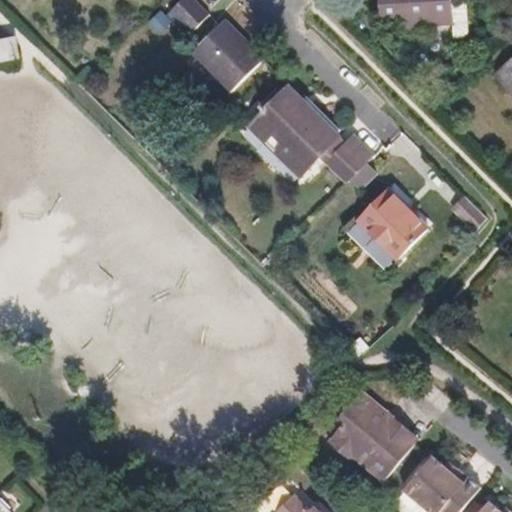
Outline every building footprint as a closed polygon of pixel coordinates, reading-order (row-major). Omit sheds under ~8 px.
[(188,37),(210,16),(194,0),(182,0),(167,15),(188,37)] [(451,24),(450,0),(380,0),(381,24),(451,24)] [(466,33),(466,3),(451,3),(451,24),(452,38),(461,38),(466,33)] [(235,92),(265,61),(225,23),(195,54),(235,92)] [(0,61),(19,58),(16,41),(0,43),(0,61)] [(511,62),(497,76),(511,92),(511,62)] [(341,139),(291,88),(249,128),(266,144),(272,138),(307,173),(322,158),(341,139)] [(307,173),(272,138),(266,144),(300,180),(307,173)] [(374,157),(354,138),(347,145),(334,159),(353,178),(368,163),(374,157)] [(334,159),(347,145),(341,139),(322,158),(348,183),(350,181),(353,178),(334,159)] [(361,191),(379,173),(368,163),(353,178),(350,181),(361,191)] [(430,230),(390,190),(359,221),(398,261),(430,230)] [(489,219),(467,197),(454,211),(476,233),(489,219)] [(351,234),(373,256),(381,247),(359,225),(351,234)] [(416,445),(399,432),(391,433),(384,427),(384,421),(390,415),(362,393),(343,416),(344,427),(330,443),(351,461),(354,459),(384,484),(416,445)] [(420,440),(390,415),(384,421),(384,427),(391,433),(399,432),(416,445),(420,440)] [(429,511),(461,511),(481,489),(463,474),(459,478),(446,468),(434,457),(405,492),(429,511)] [(463,474),(450,464),(446,468),(459,478),(463,474)] [(321,511),(312,511),(296,495),(279,511),(321,511)] [(0,511),(11,511),(0,501),(0,511)] [(500,511),(490,503),(482,511),(500,511)]
